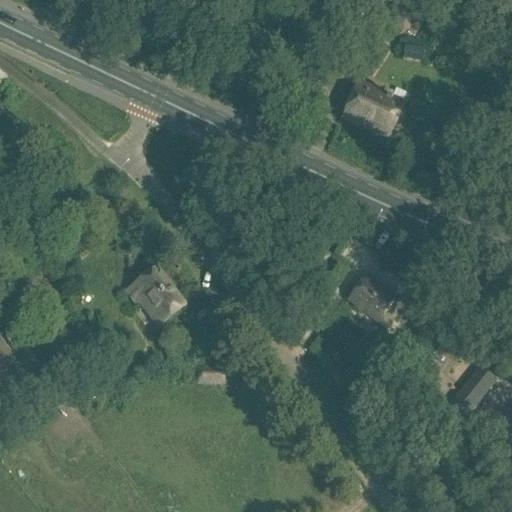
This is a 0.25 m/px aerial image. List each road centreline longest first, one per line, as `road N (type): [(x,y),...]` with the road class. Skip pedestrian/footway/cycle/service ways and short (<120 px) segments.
road 1 (unclassified): [(394,511),(152,183),(121,156),(158,99)]
road 2 (primary): [(511,256),(158,99)]
road 3 (primary): [(158,99),(0,24)]
road 4 (track): [(121,156),(96,165),(0,250)]
